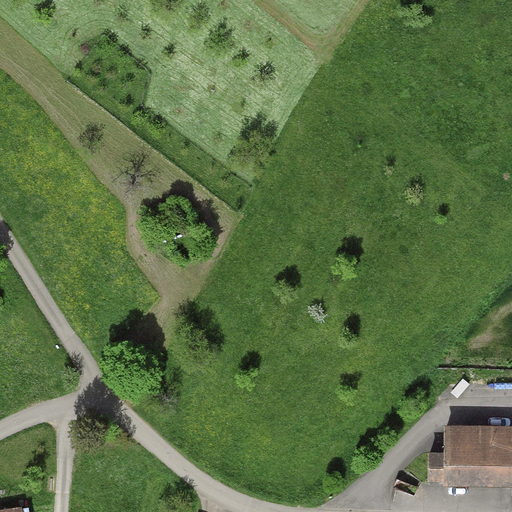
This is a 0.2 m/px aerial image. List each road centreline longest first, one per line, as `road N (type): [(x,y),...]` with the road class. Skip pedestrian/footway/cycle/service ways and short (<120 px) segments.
road 1 (residential): [(263,511),(219,494),(98,397),(76,400)]
road 2 (track): [(0,231),(98,397)]
